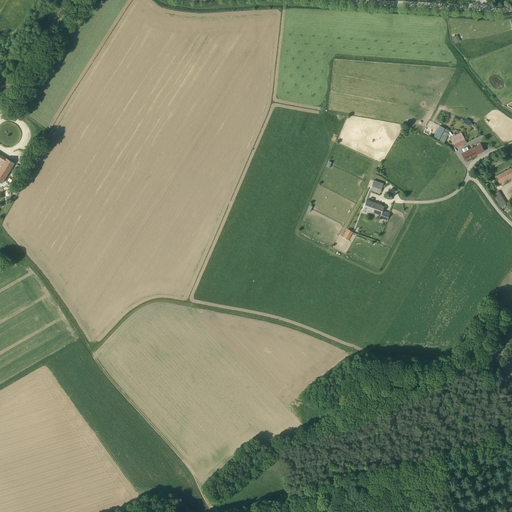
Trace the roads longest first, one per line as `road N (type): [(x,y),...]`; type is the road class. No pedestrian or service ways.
road 1 (track): [(90,351),(135,310),(164,300),(258,318),(350,349),(449,355)]
road 2 (track): [(216,511),(20,257)]
road 3 (track): [(234,511),(439,456)]
road 4 (unclassified): [(480,8),(345,0)]
road 5 (unclassified): [(511,225),(469,176),(470,164),(511,143)]
